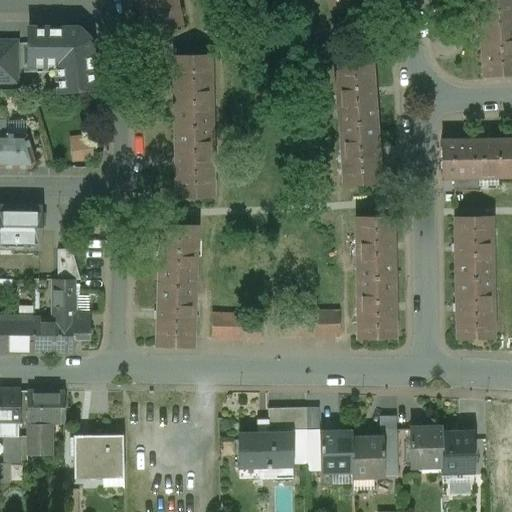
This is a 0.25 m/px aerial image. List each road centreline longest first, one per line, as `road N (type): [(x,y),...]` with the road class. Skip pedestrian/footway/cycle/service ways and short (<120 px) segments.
road 1 (residential): [(118,371),(424,372)]
road 2 (residential): [(423,97),(424,372)]
road 3 (residential): [(125,192),(126,110),(110,0)]
road 4 (residential): [(118,371),(125,192)]
road 5 (residential): [(0,190),(125,192)]
